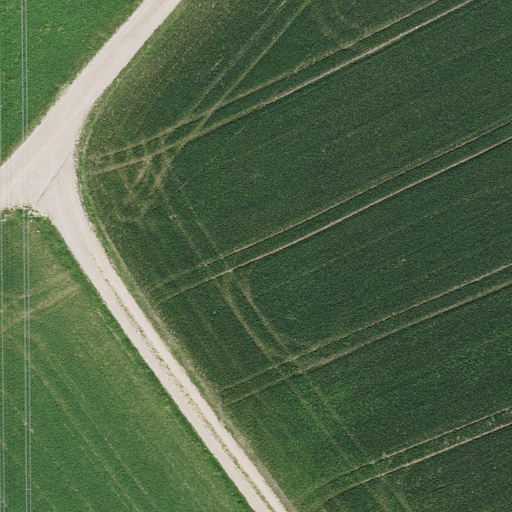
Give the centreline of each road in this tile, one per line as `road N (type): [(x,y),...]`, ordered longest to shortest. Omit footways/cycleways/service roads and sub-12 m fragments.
road 1 (track): [(27,163),(280,511)]
road 2 (track): [(162,0),(27,163)]
